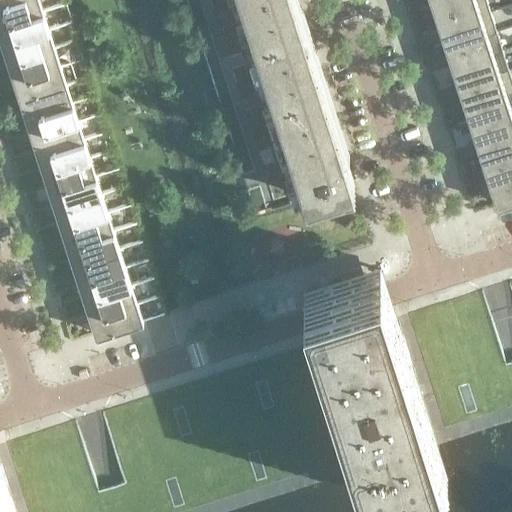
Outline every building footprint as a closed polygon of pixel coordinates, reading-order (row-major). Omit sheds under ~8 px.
[(0,34),(1,37),(72,15),(67,0),(53,0),(0,17),(0,34)] [(0,0),(0,17),(53,0),(0,0)] [(295,0),(243,0),(306,196),(348,182),(354,180),(345,153),(295,0)] [(454,0),(431,0),(432,1),(420,6),(424,15),(435,11),(434,7),(454,0)] [(490,10),(486,0),(454,0),(434,7),(435,11),(440,26),(490,10)] [(496,29),(490,10),(440,26),(444,40),(446,46),(496,29)] [(7,56),(78,33),(72,15),(1,37),(7,56)] [(503,49),(496,29),(446,46),(444,40),(433,44),(436,54),(448,50),(452,65),(503,49)] [(13,74),(84,51),(78,33),(7,56),(13,74)] [(509,68),(503,49),(452,65),(457,79),(447,83),(445,83),(449,93),(460,89),(459,84),(509,68)] [(19,92),(89,70),(84,51),(13,74),(19,92)] [(511,88),(511,78),(509,68),(459,84),(460,89),(465,104),(511,88)] [(24,111),(95,88),(89,70),(19,92),(24,111)] [(30,129),(101,106),(95,88),(24,111),(30,129)] [(511,110),(511,88),(465,104),(469,118),(471,123),(511,110)] [(36,148),(107,125),(101,106),(30,129),(36,148)] [(511,131),(511,110),(471,123),(469,118),(458,122),(461,132),(473,128),(477,143),(511,131)] [(42,166),(113,143),(107,125),(36,148),(42,166)] [(511,153),(511,131),(477,143),(482,157),(471,161),(474,171),(485,167),(484,162),(511,153)] [(48,184),(119,161),(113,143),(42,166),(48,184)] [(511,174),(511,153),(484,162),(485,167),(490,182),(511,174)] [(54,203),(125,180),(119,161),(48,184),(54,203)] [(511,174),(490,182),(497,202),(511,197),(511,174)] [(60,221),(131,198),(125,180),(54,203),(60,221)] [(137,216),(131,198),(60,221),(66,239),(137,216)] [(143,235),(137,216),(66,239),(72,258),(143,235)] [(149,253),(143,235),(72,258),(78,276),(149,253)] [(84,294),(154,272),(149,253),(78,276),(84,294)] [(492,426),(451,300),(398,317),(396,313),(391,297),(380,263),(303,287),(314,322),(319,338),(321,341),(92,415),(75,420),(77,425),(104,511),(223,511),(361,468),(370,497),(447,472),(438,443),(492,426)] [(160,290),(154,272),(84,294),(89,313),(160,290)] [(511,279),(499,284),(481,290),(511,385),(511,279)] [(165,304),(160,290),(89,313),(95,331),(155,312),(166,308),(165,304)] [(0,511),(16,511),(0,459),(0,511)]
